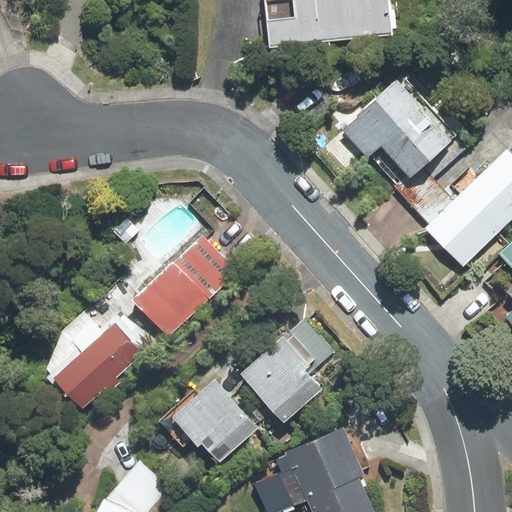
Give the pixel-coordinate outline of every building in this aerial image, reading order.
[(387,32),(382,0),(294,0),(297,20),(268,24),(272,47),(387,32)] [(445,140),(396,88),(349,132),(369,154),(380,144),(409,174),(445,140)] [(511,161),(505,155),(431,229),(463,261),(511,212),(511,161)] [(200,238),(136,297),(169,332),(233,273),(200,238)] [(511,244),(477,276),(511,314),(511,244)] [(134,352),(108,324),(54,374),(80,402),(134,352)] [(274,343),(243,372),(282,415),(314,386),(274,343)] [(251,425),(212,384),(177,416),(215,458),(251,425)] [(369,511),(333,429),(287,450),(314,511),(369,511)] [(107,500),(101,498),(94,511),(146,511),(167,489),(139,464),(107,500)]
